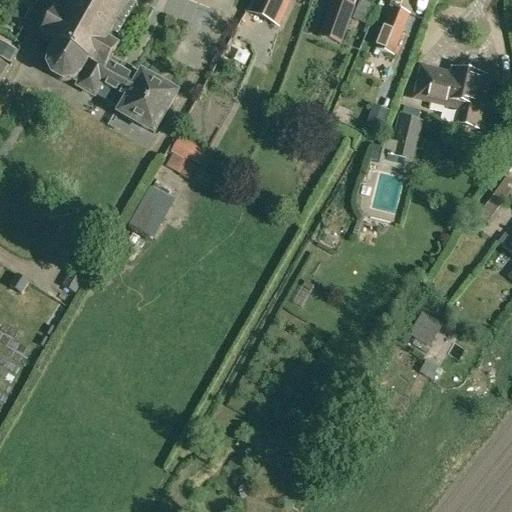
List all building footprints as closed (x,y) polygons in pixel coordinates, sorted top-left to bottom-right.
[(110,61),(116,50),(111,47),(135,6),(128,2),(129,1),(127,0),(67,0),(58,17),(53,14),(40,36),(52,43),(51,44),(57,47),(52,57),(50,60),(49,64),(49,69),(49,72),(50,74),(52,77),(55,79),(58,81),(60,82),(64,83),(67,83),(70,82),(73,81),(79,85),(76,89),(92,99),(94,97),(120,112),(137,83),(140,78),(110,61)] [(291,0),(252,0),(245,16),(279,30),(291,0)] [(356,7),(335,0),(332,0),(319,39),(341,47),(356,7)] [(399,11),(403,0),(386,0),(391,2),(389,8),(393,9),(399,11)] [(360,1),(352,20),(367,26),(375,7),(360,1)] [(10,13),(24,20),(29,9),(15,2),(10,13)] [(399,11),(393,9),(375,51),(392,57),(410,16),(399,11)] [(0,58),(9,63),(15,53),(16,50),(2,42),(0,46),(0,58)] [(484,109),(478,107),(485,78),(453,70),(450,80),(444,79),(444,77),(444,76),(444,75),(443,74),(442,73),(422,69),(418,88),(415,99),(460,109),(457,125),(479,131),(484,109)] [(140,78),(137,83),(120,112),(118,116),(152,135),(175,97),(171,95),(171,90),(164,86),(159,87),(140,76),(140,78)] [(388,112),(374,107),(366,128),(380,133),(388,112)] [(404,108),(402,117),(398,116),(392,142),(384,141),(381,155),(377,154),(375,162),(380,163),(379,167),(407,173),(409,162),(414,163),(423,123),(417,121),(419,111),(404,108)] [(206,153),(179,138),(171,154),(173,155),(166,168),(190,181),(196,169),(189,166),(191,163),(199,167),(206,153)] [(161,176),(157,186),(176,193),(180,184),(161,176)] [(509,196),(511,191),(511,184),(506,180),(477,217),(487,224),(489,221),(495,213),(509,196)] [(169,210),(164,206),(170,196),(154,186),(139,210),(161,223),(169,210)] [(323,227),(319,237),(337,245),(341,235),(323,227)] [(511,258),(511,236),(502,250),(511,258)] [(427,348),(441,326),(423,315),(409,336),(427,348)]
